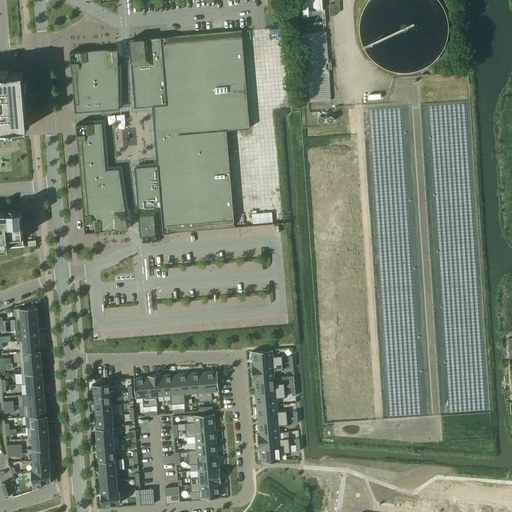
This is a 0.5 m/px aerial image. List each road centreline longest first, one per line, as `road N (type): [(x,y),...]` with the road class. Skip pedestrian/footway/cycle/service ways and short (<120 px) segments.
road 1 (residential): [(69,359),(237,356),(245,496),(111,511)]
road 2 (unclassified): [(62,275),(39,0)]
road 3 (unclassified): [(80,480),(69,359)]
